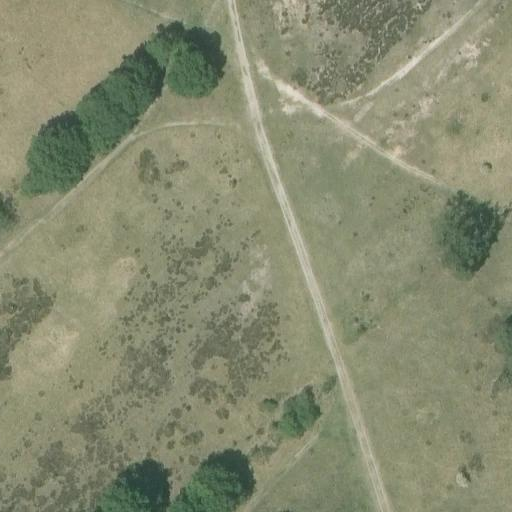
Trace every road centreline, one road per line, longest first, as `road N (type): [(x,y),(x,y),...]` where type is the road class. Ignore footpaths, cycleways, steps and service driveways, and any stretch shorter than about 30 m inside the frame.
road 1 (track): [(384,511),(238,55)]
road 2 (track): [(238,55),(198,34),(124,138),(0,267)]
road 3 (track): [(246,511),(278,470),(351,404)]
